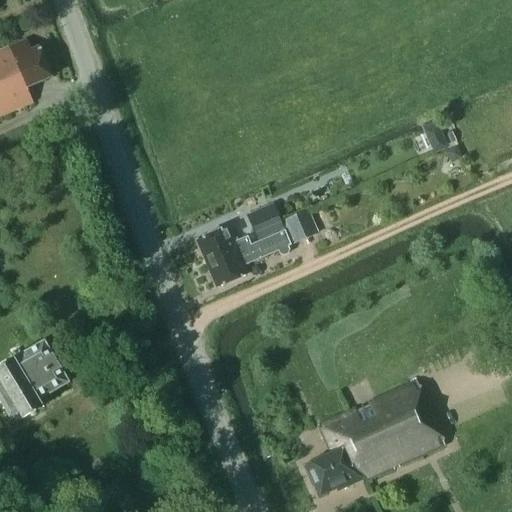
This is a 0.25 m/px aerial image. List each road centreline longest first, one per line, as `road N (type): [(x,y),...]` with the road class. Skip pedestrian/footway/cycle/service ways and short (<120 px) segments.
road 1 (tertiary): [(259,511),(181,328),(61,0)]
road 2 (track): [(181,328),(511,177)]
